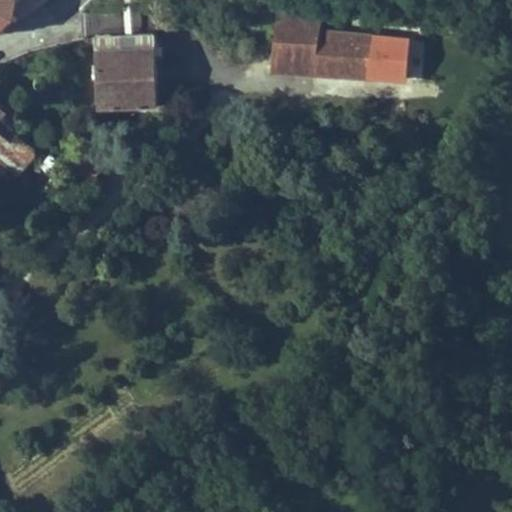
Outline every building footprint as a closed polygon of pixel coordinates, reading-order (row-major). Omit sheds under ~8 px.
[(0,0),(0,24),(13,24),(42,0),(0,0)] [(326,8),(299,6),(279,23),(275,62),(410,73),(415,37),(323,26),(326,8)] [(156,44),(156,30),(96,31),(94,106),(155,106),(156,53),(162,54),(163,44),(156,44)] [(0,177),(5,174),(12,181),(34,160),(22,149),(39,133),(15,110),(0,96),(0,177)] [(74,160),(92,177),(111,158),(93,140),(74,160)]
